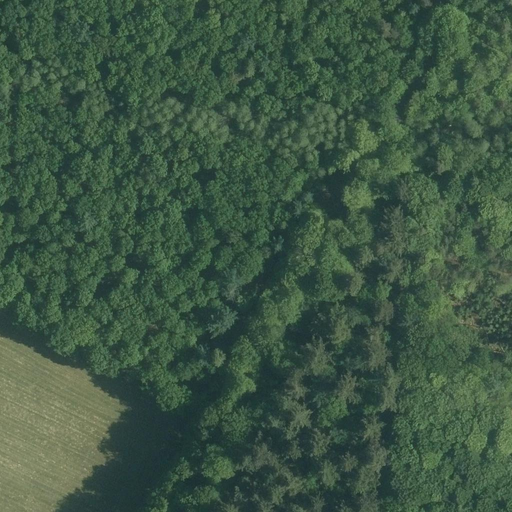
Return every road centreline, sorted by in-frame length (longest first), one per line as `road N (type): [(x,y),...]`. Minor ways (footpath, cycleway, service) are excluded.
road 1 (tertiary): [(180,511),(463,0)]
road 2 (track): [(0,297),(227,428)]
